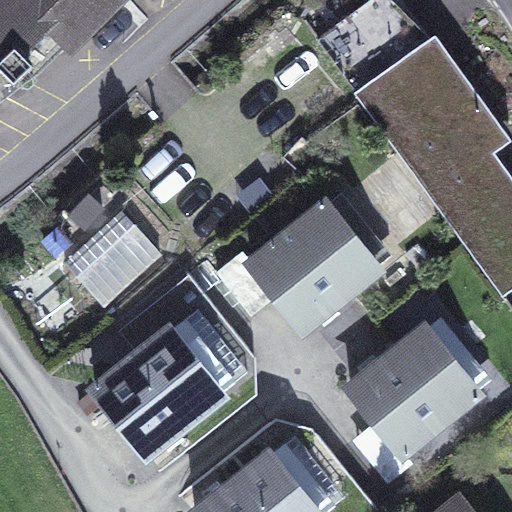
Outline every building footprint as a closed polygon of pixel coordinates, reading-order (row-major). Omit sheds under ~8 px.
[(0,0),(0,94),(33,62),(35,47),(28,34),(47,14),(32,0),(0,0)] [(32,0),(47,14),(57,25),(66,28),(76,29),(86,26),(112,0),(115,0),(125,9),(134,0),(32,0)] [(430,198),(495,153),(511,139),(511,138),(436,34),(417,48),(381,0),(378,0),(318,45),(430,198)] [(511,176),(495,153),(430,198),(504,299),(511,293),(511,176)] [(102,210),(88,197),(71,216),(85,228),(102,210)] [(326,205),(252,265),(302,328),(377,268),(326,205)] [(64,266),(106,309),(164,254),(123,211),(64,266)] [(477,395),(425,330),(351,389),(402,454),(477,395)] [(171,331),(97,390),(147,453),(222,395),(171,331)] [(316,511),(270,454),(197,511),(316,511)]
